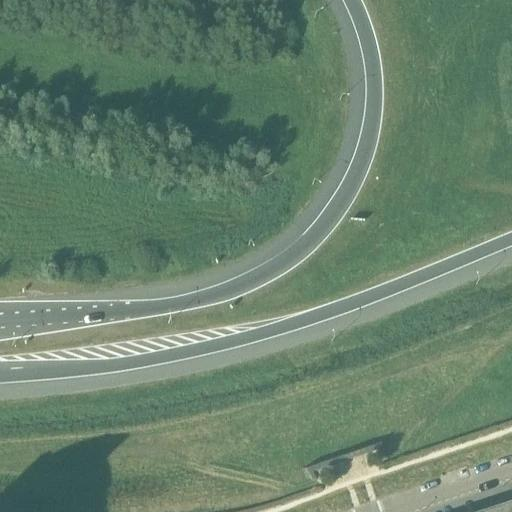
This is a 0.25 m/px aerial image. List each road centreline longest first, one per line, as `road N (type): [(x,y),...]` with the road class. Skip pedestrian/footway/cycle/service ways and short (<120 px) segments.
road 1 (motorway): [(351,0),(370,42),(371,118),(348,189),(300,251),(258,280),(204,298),(0,320)]
road 2 (motorway): [(0,372),(126,364),(222,342),(311,318),(511,239)]
road 3 (residential): [(392,511),(511,472)]
